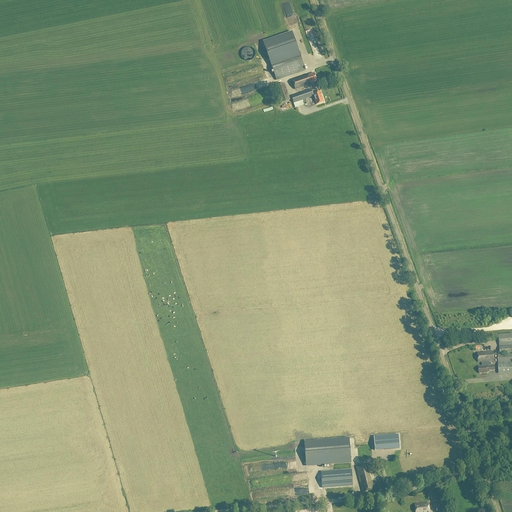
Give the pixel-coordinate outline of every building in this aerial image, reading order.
[(270,62),(298,52),(292,33),(263,43),(270,62)] [(309,36),(315,53),(316,53),(317,56),(322,55),(314,34),(309,36)] [(252,60),(253,59),(254,57),(255,55),(255,54),(255,52),(254,51),(253,49),(251,48),(250,48),(248,47),(246,47),(245,48),(244,49),(243,50),(241,52),(241,53),(241,54),(241,56),(242,57),(242,59),(243,60),(245,60),(246,61),(248,61),(250,61),(251,60),(252,60)] [(298,52),(270,62),(272,67),(269,67),(271,71),(273,70),(276,80),(305,71),(298,52)] [(307,76),(307,75),(292,81),(295,89),(310,84),(316,82),(314,74),(307,76)] [(290,101),(284,84),(273,87),(279,104),(290,101)] [(233,92),(235,98),(253,92),(251,88),(245,90),(244,88),(233,92)] [(313,97),(313,95),(312,95),(311,90),(291,97),(293,104),(313,97)] [(320,92),(313,95),(313,97),(316,105),(323,103),(320,92)] [(511,346),(511,334),(499,335),(499,343),(500,347),(511,346)] [(511,346),(499,348),(500,354),(511,353),(511,346)] [(494,362),(493,352),(477,353),(478,363),(494,362)] [(511,354),(497,355),(499,373),(511,372),(511,354)] [(494,366),(491,366),(491,363),(482,363),(482,366),(478,367),(479,374),(487,373),(487,371),(495,371),(494,366)] [(507,395),(501,398),(502,402),(505,401),(507,404),(510,401),(509,399),(510,398),(507,395)] [(398,435),(374,437),(375,450),(399,448),(398,435)] [(348,439),(304,442),(306,466),(350,463),(348,439)] [(375,485),(373,485),(367,464),(356,467),(363,493),(374,490),(373,489),(376,489),(380,488),(379,483),(375,484),(375,485)] [(352,486),(351,473),(321,475),(322,488),(352,486)] [(429,511),(428,503),(414,505),(414,511),(429,511)]
